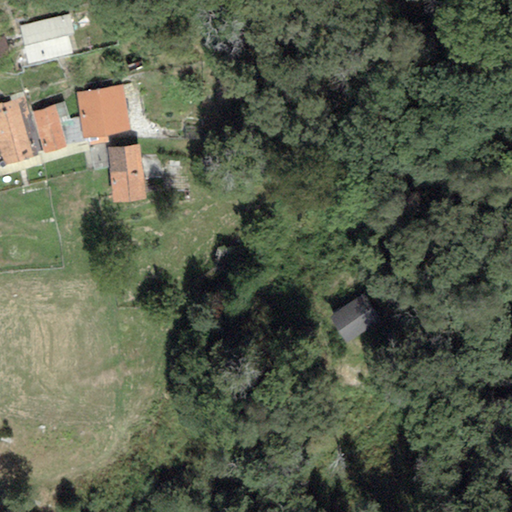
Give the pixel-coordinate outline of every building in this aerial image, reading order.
[(69,11),(19,24),(29,64),(73,52),(69,36),(75,34),(69,11)] [(74,88),(78,136),(129,131),(125,83),(74,88)] [(24,90),(0,94),(0,151),(2,164),(38,155),(27,112),(24,90)] [(57,104),(27,112),(38,155),(68,147),(57,104)] [(141,143),(105,146),(111,204),(146,200),(141,143)] [(366,286),(330,306),(348,337),(384,317),(366,286)]
